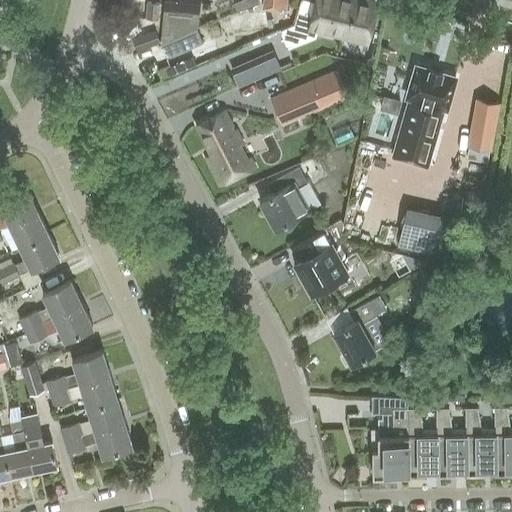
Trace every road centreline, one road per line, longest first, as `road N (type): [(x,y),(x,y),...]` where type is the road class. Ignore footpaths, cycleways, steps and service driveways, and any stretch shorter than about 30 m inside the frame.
road 1 (residential): [(307,461),(283,369),(137,77),(75,38)]
road 2 (residential): [(186,485),(139,333),(31,114)]
road 3 (residential): [(511,495),(316,497)]
road 4 (residential): [(63,511),(186,485)]
road 5 (residential): [(186,485),(307,461)]
